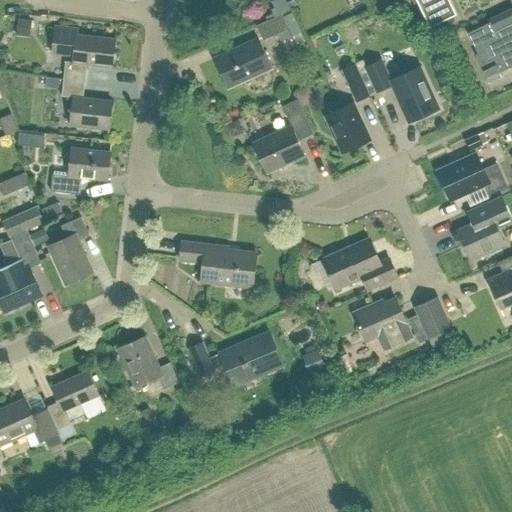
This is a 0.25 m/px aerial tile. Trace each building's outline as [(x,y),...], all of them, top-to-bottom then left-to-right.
[(416,0),(430,27),(457,14),(450,0),(416,0)] [(511,7),(489,19),(490,22),(467,33),(477,54),(475,55),(489,84),(503,77),(500,72),(511,66),(511,7)] [(282,14),(257,26),(263,40),(288,28),(295,44),(305,40),(292,12),(283,16),(282,14)] [(16,35),(30,37),(32,20),(18,18),(16,35)] [(64,79),(85,82),(87,65),(113,67),(116,39),(79,35),(79,29),(55,27),(52,53),(73,55),(73,62),(66,61),(64,79)] [(271,68),(258,39),(215,58),(228,87),(271,68)] [(356,64),(371,95),(392,86),(409,123),(439,109),(420,67),(391,80),(382,60),(366,67),(363,60),(356,64)] [(371,95),(356,64),(342,70),(356,102),(371,95)] [(59,78),(45,77),(44,86),(58,88),(59,78)] [(85,82),(64,79),(62,96),(73,98),(70,125),(110,129),(113,101),(84,98),(85,82)] [(313,134),(301,107),(297,98),(282,105),(291,126),(253,144),(266,173),(305,155),(298,140),(313,134)] [(371,140),(353,104),(326,116),(344,153),(371,140)] [(465,140),(470,151),(483,145),(478,134),(465,140)] [(81,195),(83,178),(108,180),(111,152),(72,148),(69,175),(53,174),(51,191),(81,195)] [(508,185),(501,171),(497,162),(483,169),(476,153),(437,170),(451,200),(485,185),(489,194),(508,185)] [(473,224),(458,231),(471,260),(505,245),(497,228),(511,221),(511,220),(501,197),(468,212),(473,224)] [(26,231),(27,231),(45,223),(37,206),(2,221),(10,238),(11,237),(26,231)] [(90,236),(81,217),(61,227),(67,239),(49,248),(66,285),(94,272),(80,241),(90,236)] [(21,259),(0,268),(0,301),(5,312),(42,295),(30,267),(41,262),(27,231),(26,231),(11,237),(21,259)] [(380,263),(371,242),(370,238),(322,259),(335,288),(363,276),(368,287),(396,275),(389,259),(380,263)] [(253,287),(257,253),(229,250),(229,247),(182,241),(180,259),(203,262),(201,281),(253,287)] [(511,254),(504,258),(509,270),(486,280),(499,308),(511,302),(511,254)] [(438,296),(414,307),(428,340),(453,329),(438,296)] [(396,298),(386,303),(384,300),(353,314),(365,341),(378,336),(383,349),(413,335),(396,298)] [(283,365),(269,332),(219,354),(220,356),(209,361),(202,345),(190,350),(201,377),(213,371),(212,370),(224,365),(234,387),(283,365)] [(178,383),(169,364),(160,368),(146,336),(118,348),(135,386),(157,376),(163,390),(178,383)] [(309,375),(326,369),(318,349),(302,355),(309,375)] [(49,408),(58,429),(72,423),(69,418),(80,413),(76,405),(99,395),(89,371),(53,387),(59,402),(48,407),(49,408)] [(60,434),(58,429),(49,408),(33,415),(26,399),(0,410),(0,445),(34,430),(40,443),(60,434)]
